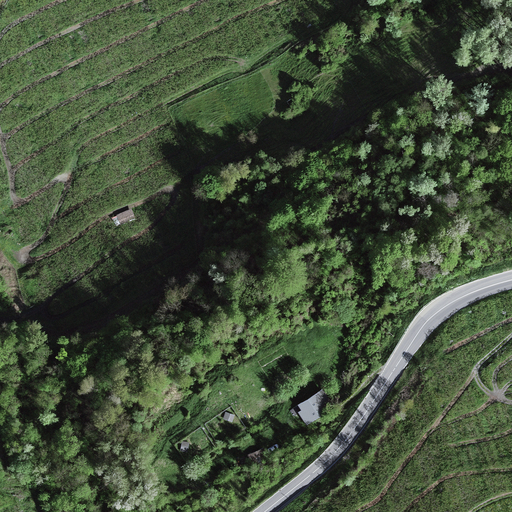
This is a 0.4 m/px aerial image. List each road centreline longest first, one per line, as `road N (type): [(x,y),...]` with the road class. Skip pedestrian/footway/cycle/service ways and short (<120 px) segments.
road 1 (secondary): [(264,511),(339,447),(431,317),(460,297),(511,280)]
road 2 (track): [(392,371),(379,370),(307,428),(286,407),(306,382),(311,358)]
